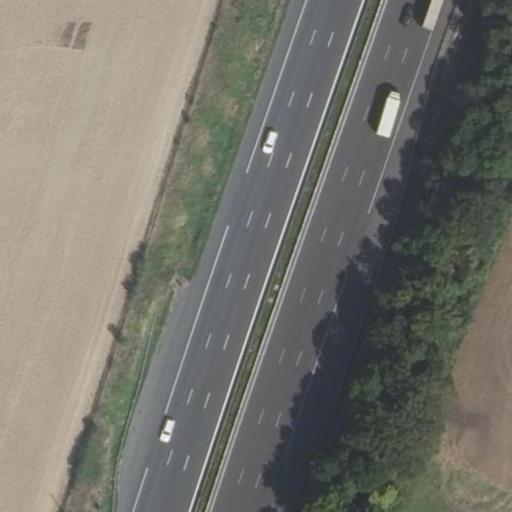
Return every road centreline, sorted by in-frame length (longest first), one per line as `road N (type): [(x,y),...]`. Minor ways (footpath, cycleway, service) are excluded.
road 1 (motorway): [(335,0),(163,511)]
road 2 (motorway): [(246,511),(418,0)]
